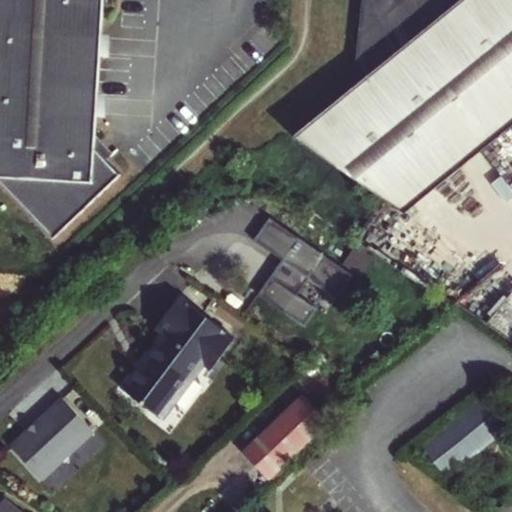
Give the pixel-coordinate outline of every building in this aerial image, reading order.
[(0,0),(0,179),(54,239),(118,179),(105,163),(95,153),(96,138),(97,119),(98,98),(100,58),(101,36),(103,0),(0,0)] [(511,0),(363,0),(355,86),(293,136),(406,214),(511,126),(511,0)] [(101,36),(100,58),(110,59),(111,36),(101,36)] [(98,98),(97,119),(107,119),(108,98),(98,98)] [(96,138),(95,153),(105,163),(112,157),(96,138)] [(284,255),(261,293),(308,323),(323,299),(333,305),(355,270),(270,216),(257,238),(284,255)] [(160,332),(188,305),(178,297),(155,328),(160,332)] [(160,332),(163,334),(122,389),(162,417),(203,364),(210,369),(234,339),(188,305),(160,332)] [(415,450),(445,477),(511,424),(511,420),(489,392),(415,450)] [(67,395),(15,443),(46,477),(98,429),(67,395)] [(330,424),(302,395),(243,452),(270,481),(330,424)] [(20,511),(5,500),(0,506),(0,511),(20,511)] [(511,511),(511,502),(500,511),(511,511)]
